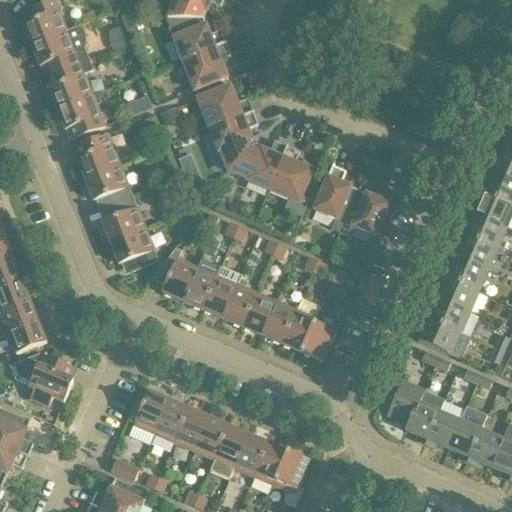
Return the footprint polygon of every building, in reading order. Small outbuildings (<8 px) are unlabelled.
[(150,3),(142,0),(131,0),(126,12),(143,19),(150,3)] [(225,0),(173,0),(165,20),(165,21),(203,21),(210,5),(221,10),(225,0)] [(33,23),(23,27),(32,48),(67,34),(55,2),(29,12),(33,23)] [(210,37),(203,21),(165,21),(182,63),(226,46),(221,33),(210,37)] [(82,27),(67,34),(32,48),(40,69),(50,65),(54,76),(89,62),(85,52),(86,48),(86,45),(86,41),(86,39),(85,36),(85,34),(83,31),(82,27)] [(231,59),(226,46),(182,63),(194,93),(227,80),(220,63),(231,59)] [(89,62),(54,76),(58,87),(48,91),(57,112),(93,97),(85,77),(93,73),(89,62)] [(210,132),(253,115),(248,102),(237,106),(230,89),(197,102),(210,132)] [(154,93),(158,105),(168,102),(163,90),(154,93)] [(93,97),(57,112),(69,143),(105,129),(102,122),(93,97)] [(151,110),(147,100),(141,103),(139,108),(141,115),(151,110)] [(176,111),(161,117),(166,130),(181,124),(176,111)] [(253,115),(210,132),(227,175),(254,148),(248,132),(258,128),(253,115)] [(499,143),(495,152),(511,159),(511,134),(510,133),(505,145),(499,143)] [(108,137),(99,140),(72,151),(85,182),(121,168),(108,137)] [(270,155),(254,148),(227,175),(269,193),(287,150),(274,144),(270,155)] [(300,155),(287,150),(269,193),(289,202),(284,213),(302,220),(310,202),(302,199),(313,174),(295,166),(300,155)] [(511,159),(495,152),(491,161),(497,163),(492,175),(511,183),(511,159)] [(133,200),(121,168),(85,182),(93,204),(103,200),(107,210),(133,200)] [(340,236),(358,193),(342,186),(346,175),(333,170),(314,212),(336,222),(331,232),(340,236)] [(201,185),(197,173),(186,178),(190,189),(201,185)] [(511,183),(492,175),(487,187),(481,185),(477,194),(511,208),(511,183)] [(375,201),(358,193),(340,236),(349,240),(354,229),(375,238),(393,196),(380,190),(375,201)] [(511,217),(511,208),(477,194),(473,203),(479,205),(474,217),(506,231),(511,217)] [(203,195),(197,210),(210,215),(216,200),(203,195)] [(133,200),(107,210),(111,221),(102,225),(110,246),(146,232),(133,200)] [(210,217),(205,229),(213,232),(218,221),(210,217)] [(506,231),(474,217),(469,229),(463,227),(459,236),(497,252),(506,231)] [(238,230),(229,225),(224,237),(233,241),(238,230)] [(248,234),(238,230),(233,241),(242,246),(248,234)] [(159,264),(146,232),(110,246),(119,267),(128,263),(133,274),(159,264)] [(497,252),(459,236),(455,245),(461,247),(456,259),(488,273),(497,252)] [(273,259),(278,246),(269,242),(264,255),(273,259)] [(0,269),(14,264),(6,244),(0,246),(0,269)] [(278,246),(273,259),(282,263),(287,250),(278,246)] [(197,270),(178,262),(181,254),(175,252),(153,283),(165,288),(162,295),(183,304),(197,270)] [(445,269),(441,278),(479,294),(488,273),(456,259),(450,271),(445,269)] [(313,276),(318,264),(310,260),(304,272),(313,276)] [(197,270),(183,304),(203,313),(221,270),(201,262),(197,270)] [(0,269),(0,293),(22,284),(14,264),(0,269)] [(327,268),(318,264),(313,276),(322,280),(327,268)] [(241,277),(221,269),(221,270),(203,313),(222,322),(237,287),(241,277)] [(341,288),(346,276),(338,272),(333,284),(341,288)] [(479,294),(441,278),(437,287),(443,289),(438,301),(470,315),(479,294)] [(30,304),(22,284),(0,293),(0,316),(30,304)] [(237,287),(222,322),(242,330),(257,296),(237,287)] [(277,304),(257,296),(242,330),(262,339),(277,304)] [(302,301),(297,313),(282,347),(302,356),(316,322),(321,311),(322,309),(302,301)] [(427,311),(423,320),(461,336),(470,340),(479,319),(470,315),(438,301),(432,313),(427,311)] [(38,324),(30,304),(0,316),(8,336),(38,324)] [(297,313),(277,304),(262,339),(282,347),(297,313)] [(302,356),(322,365),(340,324),(338,319),(321,311),(316,322),(302,356)] [(423,320),(419,329),(425,331),(419,344),(461,362),(471,340),(461,336),(423,320)] [(46,345),(38,324),(8,336),(16,357),(46,345)] [(501,339),(496,351),(504,355),(509,342),(501,339)] [(504,355),(496,351),(490,364),(499,368),(504,355)] [(434,369),(438,360),(426,355),(422,363),(434,369)] [(71,382),(75,371),(43,357),(11,368),(15,383),(29,389),(29,390),(34,392),(30,402),(49,410),(53,400),(64,405),(73,383),(71,382)] [(438,360),(434,369),(447,374),(451,366),(438,360)] [(477,387),(480,379),(467,373),(464,381),(477,387)] [(493,384),(480,379),(477,387),(489,392),(493,384)] [(418,406),(420,406),(425,395),(425,393),(395,381),(390,394),(396,396),(387,419),(408,428),(409,428),(418,406)] [(155,437),(169,403),(149,394),(134,428),(155,437)] [(416,445),(425,448),(439,415),(444,403),(425,395),(420,406),(418,406),(409,428),(408,428),(405,433),(418,439),(416,445)] [(169,403),(155,437),(174,446),(189,412),(169,403)] [(460,424),(448,452),(460,457),(458,463),(467,466),(481,433),(488,418),(467,409),(460,424)] [(30,425),(0,411),(0,447),(28,459),(33,447),(23,442),(30,425)] [(189,412),(174,446),(194,455),(209,420),(189,412)] [(439,415),(425,448),(434,452),(436,447),(448,452),(460,424),(439,415)] [(229,429),(209,420),(194,455),(214,463),(229,429)] [(502,442),(490,470),(502,475),(500,481),(509,485),(511,477),(511,428),(509,427),(502,442)] [(229,429),(214,463),(209,474),(229,483),(233,471),(234,472),(249,437),(229,429)] [(502,442),(481,433),(467,466),(476,470),(478,465),(490,470),(502,442)] [(249,437),(234,472),(254,480),(268,446),(249,437)] [(268,446),(254,480),(273,489),(288,454),(268,446)] [(28,459),(0,447),(0,482),(4,485),(12,468),(22,472),(28,459)] [(288,454),(273,489),(285,494),(284,506),(295,511),(303,492),(298,490),(309,463),(288,454)] [(140,473),(117,463),(112,474),(134,484),(140,473)] [(154,493),(159,481),(151,478),(146,489),(154,493)] [(168,485),(159,481),(154,493),(162,496),(168,485)] [(96,496),(91,508),(99,511),(140,511),(147,496),(114,482),(107,500),(96,496)] [(194,510),(199,498),(191,495),(186,506),(194,510)] [(202,511),(207,502),(199,498),(194,510),(198,511),(202,511)]
